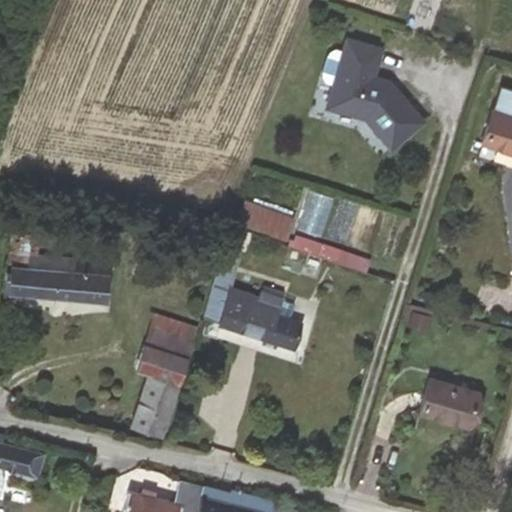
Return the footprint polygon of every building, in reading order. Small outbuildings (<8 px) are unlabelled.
[(388,94),(379,85),(379,82),(365,77),(374,49),(340,38),(331,67),(319,106),(357,118),(384,148),(415,120),(390,93),(388,94)] [(388,94),(390,93),(379,82),(379,85),(388,94)] [(480,144),(511,153),(511,114),(491,108),(480,144)] [(245,201),(238,221),(257,229),(287,240),(294,219),(245,201)] [(257,229),(238,221),(227,249),(241,254),(246,256),(257,229)] [(30,254),(39,255),(41,236),(12,233),(9,262),(12,262),(29,264),(30,254)] [(302,322),(291,319),(297,303),(261,291),(259,297),(230,287),(241,254),(227,249),(204,316),(219,321),(218,325),(292,351),(302,322)] [(9,294),(106,304),(111,252),(99,251),(98,261),(39,255),(30,254),(29,264),(12,262),(9,294)] [(187,355),(170,349),(179,322),(154,314),(136,370),(147,374),(130,427),(161,437),(187,355)] [(170,349),(187,355),(196,327),(179,322),(170,349)] [(420,412),(469,427),(479,392),(430,377),(420,412)] [(0,433),(0,467),(37,479),(44,455),(4,442),(7,436),(0,433)] [(330,453),(340,456),(344,443),(335,440),(330,453)] [(197,511),(204,486),(179,480),(173,504),(132,493),(126,511),(197,511)] [(197,511),(272,511),(274,505),(204,486),(197,511)]
